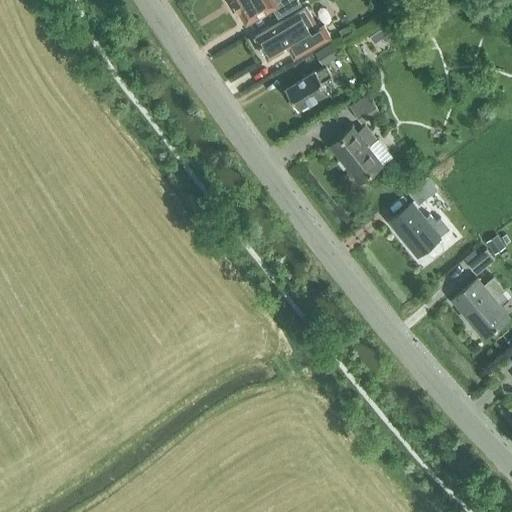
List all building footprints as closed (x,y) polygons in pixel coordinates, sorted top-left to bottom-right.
[(285,12),(278,0),(234,0),(246,21),(271,6),(277,17),(285,12)] [(309,32),(297,11),(255,36),(267,58),(288,46),(294,56),(322,40),(315,29),(309,32)] [(362,57),(377,47),(368,33),(353,42),(362,57)] [(315,51),(323,64),(340,54),(332,41),(315,51)] [(332,74),(326,64),(316,70),(315,69),(285,87),(298,108),(327,90),(322,80),(332,74)] [(361,123),(380,111),(368,92),(349,104),(354,110),(361,123)] [(377,139),(365,124),(357,131),(353,125),(329,144),(359,181),(383,162),(369,145),(377,139)] [(418,203),(437,187),(427,174),(408,190),(418,203)] [(424,217),(413,203),(391,220),(418,254),(426,248),(430,253),(434,255),(442,248),(442,244),(438,238),(440,237),(439,236),(449,227),(441,218),(436,222),(429,213),(424,217)] [(486,241),(494,252),(505,245),(497,234),(486,241)] [(476,272),(494,257),(486,247),(468,262),(476,272)] [(504,288),(493,274),(482,283),(477,277),(452,298),(484,336),(509,316),(494,297),(504,288)]
